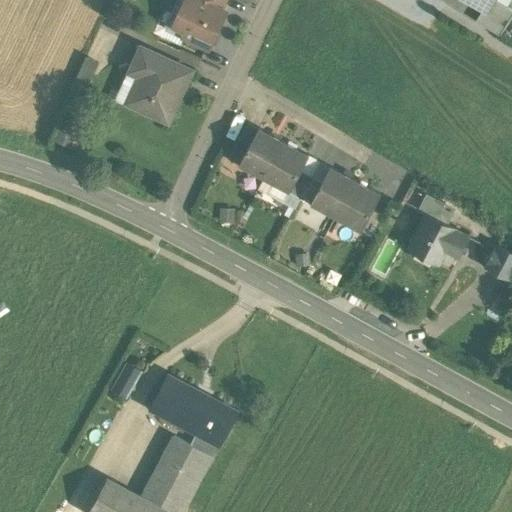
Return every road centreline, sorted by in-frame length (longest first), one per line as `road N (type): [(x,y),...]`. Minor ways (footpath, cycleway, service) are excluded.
road 1 (secondary): [(511,418),(164,227)]
road 2 (residential): [(272,0),(164,227)]
road 3 (secondary): [(164,227),(0,161)]
